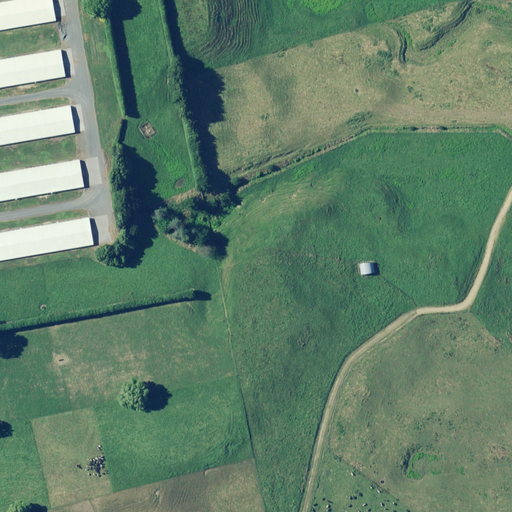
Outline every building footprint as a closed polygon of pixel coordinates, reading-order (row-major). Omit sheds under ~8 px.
[(56,0),(0,0),(0,28),(60,18),(56,0)] [(59,49),(0,60),(0,87),(64,76),(59,49)] [(73,100),(0,114),(0,143),(79,128),(73,100)] [(81,156),(0,170),(0,202),(86,187),(81,156)] [(91,211),(0,227),(0,258),(96,241),(91,211)] [(374,273),(372,263),(360,265),(362,275),(374,273)]
